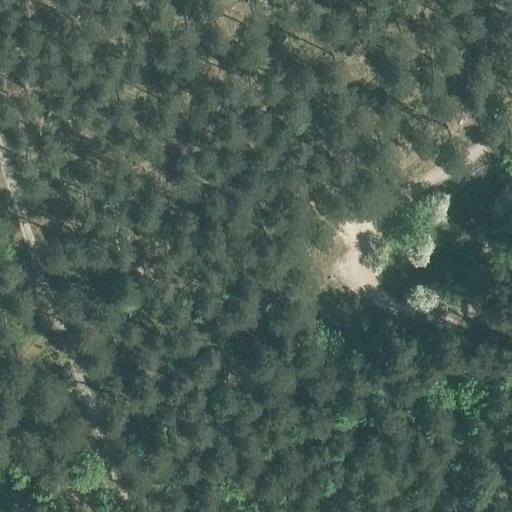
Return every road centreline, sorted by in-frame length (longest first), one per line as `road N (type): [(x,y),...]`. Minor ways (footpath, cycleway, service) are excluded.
road 1 (track): [(128,511),(108,382),(48,259),(0,130)]
road 2 (track): [(0,410),(95,511)]
